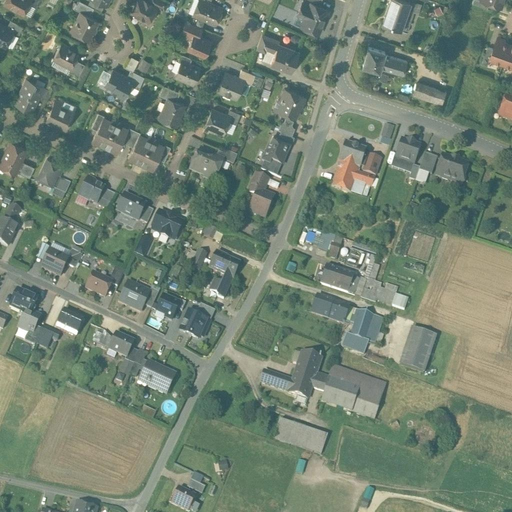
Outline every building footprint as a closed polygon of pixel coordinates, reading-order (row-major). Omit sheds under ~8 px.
[(5,0),(3,3),(23,14),(30,0),(5,0)] [(87,5),(78,0),(77,0),(73,8),(80,12),(80,11),(89,16),(94,8),(87,5)] [(104,5),(93,0),(89,0),(87,5),(94,8),(101,12),(104,5)] [(149,2),(146,0),(137,0),(131,12),(144,19),(144,21),(147,22),(150,22),(151,19),(151,17),(156,6),(157,5),(149,2)] [(167,3),(160,0),(150,0),(149,2),(157,5),(156,6),(164,10),(167,3)] [(201,0),(200,0),(195,15),(216,24),(223,8),(210,3),(201,0)] [(409,2),(403,0),(391,0),(383,25),(400,30),(404,19),(407,10),(409,3),(409,2)] [(477,0),(471,0),(471,3),(486,8),(488,4),(477,0)] [(500,9),(503,0),(477,0),(488,4),(500,9)] [(328,10),(311,3),(309,6),(302,3),(297,14),(305,17),(301,26),(318,34),(328,10)] [(416,5),(409,3),(407,10),(413,12),(416,5)] [(89,16),(80,11),(80,12),(70,31),(88,40),(98,21),(89,16)] [(411,21),(404,19),(400,30),(407,32),(411,21)] [(23,26),(10,20),(6,27),(14,31),(13,31),(19,34),(23,26)] [(202,28),(185,21),(180,32),(192,36),(193,33),(199,35),(202,28)] [(6,27),(0,23),(0,43),(5,46),(13,31),(14,31),(6,27)] [(199,35),(193,33),(192,36),(186,49),(204,56),(212,40),(199,35)] [(271,38),(262,35),(256,49),(265,52),(266,50),(271,38)] [(502,38),(498,37),(493,49),(490,59),(503,64),(510,44),(504,42),(502,38)] [(298,52),(278,45),(279,41),(271,38),(266,50),(274,53),(270,64),(291,72),(298,52)] [(79,52),(61,43),(52,58),(70,68),(71,68),(75,59),(79,52)] [(511,44),(510,44),(503,64),(511,67),(511,44)] [(385,52),(368,47),(362,66),(380,71),(380,68),(384,55),(385,52)] [(488,47),(482,64),(488,66),(490,59),(493,49),(488,47)] [(192,58),(181,53),(178,60),(180,61),(181,60),(189,63),(192,58)] [(407,61),(384,55),(380,68),(403,75),(407,61)] [(126,66),(133,70),(139,59),(131,56),(126,66)] [(144,58),(138,67),(145,72),(151,63),(144,58)] [(84,64),(75,59),(71,68),(70,68),(68,71),(78,76),(84,64)] [(189,63),(181,60),(180,61),(175,74),(180,76),(180,77),(182,78),(181,79),(186,81),(186,80),(193,83),(199,68),(195,67),(196,66),(189,63)] [(259,76),(242,69),(238,78),(244,80),(243,81),(250,84),(255,86),(259,76)] [(112,70),(104,86),(107,87),(107,88),(107,87),(107,88),(108,88),(112,90),(111,93),(123,99),(133,81),(112,70)] [(238,78),(225,72),(217,90),(230,96),(231,97),(234,99),(238,97),(239,94),(239,92),(245,95),(250,84),(243,81),(244,80),(238,78)] [(43,86),(26,79),(15,103),(31,111),(43,86)] [(439,91),(415,84),(412,94),(442,104),(446,92),(439,90),(439,91)] [(180,92),(163,85),(159,95),(168,98),(176,101),(180,92)] [(304,96),(285,88),(280,101),(281,103),(278,111),(280,111),(280,113),(283,114),(285,113),(295,118),(300,105),(302,104),(304,98),(304,96)] [(511,99),(506,97),(499,115),(501,116),(502,118),(507,120),(509,119),(511,119),(511,99)] [(176,101),(168,98),(159,119),(175,126),(184,105),(176,101)] [(73,112),(60,106),(62,103),(55,100),(46,119),(65,129),(73,112)] [(227,115),(212,109),(205,125),(223,133),(228,121),(230,117),(227,115)] [(240,114),(229,109),(227,115),(230,117),(228,121),(236,124),(240,114)] [(98,113),(91,127),(97,130),(102,118),(103,118),(104,116),(98,113)] [(293,121),(285,117),(284,121),(281,122),(278,129),(280,131),(292,135),(295,128),(293,127),(292,125),(293,121)] [(121,124),(111,119),(110,122),(103,118),(102,118),(97,130),(92,141),(117,153),(122,142),(128,130),(127,130),(120,126),(121,124)] [(385,124),(380,143),(389,145),(395,126),(385,124)] [(134,130),(128,127),(127,130),(128,130),(122,142),(127,145),(134,130)] [(134,130),(127,145),(133,147),(139,135),(140,133),(134,130)] [(292,135),(280,131),(277,138),(291,144),(290,144),(291,145),(295,137),(292,135)] [(139,135),(133,147),(128,158),(153,170),(163,147),(156,143),(157,141),(147,136),(146,139),(139,135)] [(277,138),(273,136),(266,152),(265,152),(261,161),(269,164),(271,161),(281,166),(290,144),(291,144),(277,138)] [(415,142),(407,140),(407,142),(401,140),(395,157),(414,164),(420,146),(414,144),(415,142)] [(26,149),(11,141),(0,164),(15,171),(21,161),(26,149)] [(366,151),(345,144),(339,161),(340,161),(360,168),(366,151)] [(215,158),(223,161),(233,165),(236,156),(218,149),(215,158)] [(215,158),(197,150),(192,162),(194,162),(190,170),(203,176),(204,178),(208,180),(211,179),(215,180),(223,161),(215,158)] [(437,158),(424,154),(419,169),(418,171),(431,175),(437,158)] [(381,159),(368,155),(362,172),(375,176),(381,159)] [(451,159),(442,156),(435,175),(440,177),(440,178),(448,181),(448,180),(455,182),(456,184),(460,185),(463,183),(464,180),(463,178),(468,165),(459,162),(459,160),(451,157),(451,159)] [(47,158),(35,184),(51,191),(52,188),(57,177),(62,165),(47,158)] [(25,163),(21,161),(15,171),(20,173),(25,163)] [(360,168),(340,161),(331,186),(351,193),(355,182),(358,172),(360,168)] [(25,163),(20,173),(29,178),(34,167),(25,163)] [(419,169),(413,166),(409,180),(415,182),(418,171),(419,169)] [(375,178),(358,172),(355,182),(372,188),(375,178)] [(269,180),(256,174),(253,181),(266,186),(269,180)] [(61,179),(57,177),(52,188),(56,190),(61,179)] [(94,180),(88,178),(78,197),(87,202),(90,201),(96,204),(97,204),(99,198),(103,189),(104,188),(95,184),(94,180)] [(70,184),(61,179),(56,190),(65,194),(70,184)] [(266,186),(253,181),(250,188),(257,191),(248,211),(265,218),(274,197),(263,193),(266,186)] [(115,195),(103,189),(99,198),(110,204),(115,195)] [(65,194),(56,190),(54,196),(62,200),(65,194)] [(145,205),(125,195),(117,212),(138,221),(138,220),(145,207),(145,205)] [(110,204),(99,198),(97,204),(96,204),(95,205),(106,210),(110,204)] [(12,206),(4,221),(11,225),(19,209),(12,206)] [(153,211),(145,207),(138,220),(147,224),(153,211)] [(175,218),(168,215),(167,216),(159,212),(152,227),(162,232),(161,236),(168,239),(169,237),(176,240),(180,231),(179,230),(182,223),(175,219),(175,218)] [(4,221),(2,220),(0,224),(0,242),(7,246),(16,227),(11,225),(4,221)] [(217,231),(210,228),(209,230),(205,238),(213,241),(217,231)] [(327,254),(333,237),(322,233),(315,249),(327,254)] [(150,241),(141,237),(133,254),(143,258),(150,241)] [(341,240),(333,237),(327,254),(325,257),(334,261),(341,240)] [(370,256),(375,258),(377,251),(352,243),(350,250),(364,255),(370,256)] [(38,255),(43,257),(47,247),(43,245),(38,255)] [(206,254),(198,250),(192,262),(190,268),(198,271),(206,254)] [(67,259),(49,251),(41,267),(60,276),(66,264),(68,260),(67,259)] [(82,255),(71,251),(67,259),(68,260),(66,264),(75,269),(82,255)] [(227,257),(216,252),(209,269),(225,277),(232,280),(233,280),(240,263),(226,258),(227,257)] [(367,264),(370,256),(364,255),(362,263),(367,264)] [(359,298),(359,300),(374,304),(374,302),(379,289),(380,284),(373,282),(378,267),(372,265),(375,258),(370,256),(367,264),(362,280),(365,281),(359,298)] [(192,262),(185,259),(183,264),(190,268),(192,262)] [(354,275),(326,266),(320,285),(348,294),(353,278),(354,275)] [(124,272),(115,268),(109,281),(112,282),(111,284),(117,287),(124,272)] [(109,281),(93,273),(86,288),(105,297),(111,284),(112,282),(109,281)] [(222,284),(214,280),(210,291),(217,294),(216,296),(223,299),(232,280),(225,277),(222,284)] [(347,294),(353,296),(358,281),(353,278),(348,294),(347,294)] [(365,281),(362,280),(359,279),(358,281),(353,296),(359,298),(365,281)] [(149,292),(151,289),(152,286),(138,280),(135,286),(149,292)] [(135,286),(128,282),(119,301),(141,311),(144,305),(150,292),(149,292),(135,286)] [(383,290),(379,289),(374,302),(390,307),(396,288),(385,284),(383,290)] [(159,292),(151,289),(149,292),(150,292),(144,305),(151,308),(159,292)] [(37,299),(17,291),(10,307),(24,313),(29,316),(31,313),(37,299)] [(178,303),(163,296),(156,312),(164,316),(165,316),(165,318),(171,321),(176,309),(177,309),(181,311),(181,309),(182,309),(182,311),(186,303),(179,300),(178,303)] [(333,302),(317,297),(311,313),(328,318),(329,313),(336,315),(335,320),(343,323),(348,308),(333,303),(333,302)] [(408,301),(395,297),(392,308),(404,312),(408,301)] [(76,315),(71,313),(71,314),(64,311),(56,327),(68,333),(69,330),(77,334),(83,320),(76,316),(76,315)] [(358,311),(357,316),(352,315),(349,323),(354,324),(350,336),(365,341),(373,316),(358,311)] [(206,320),(192,314),(188,312),(179,331),(198,339),(202,329),(206,331),(209,323),(206,321),(206,320)] [(29,316),(24,313),(19,326),(20,326),(20,329),(28,332),(32,334),(35,327),(40,317),(31,313),(29,316)] [(383,319),(373,316),(365,341),(368,342),(375,344),(383,319)] [(35,327),(32,334),(28,332),(24,341),(34,345),(35,344),(35,343),(41,329),(35,327)] [(49,330),(42,327),(35,343),(46,348),(51,339),(46,337),(49,330)] [(411,329),(399,365),(423,373),(435,336),(411,329)] [(59,335),(49,330),(46,337),(51,339),(56,341),(59,335)] [(110,346),(112,341),(103,332),(97,344),(108,350),(110,346)] [(134,343),(116,334),(112,341),(110,346),(117,350),(116,352),(126,357),(127,358),(131,348),(134,343)] [(365,341),(350,336),(346,334),(341,346),(363,355),(368,342),(365,341)] [(138,352),(131,348),(127,358),(126,357),(124,360),(133,364),(138,352)] [(146,354),(139,350),(133,363),(141,366),(146,354)] [(302,352),(292,381),(277,376),(274,386),(289,392),(288,393),(307,399),(311,388),(324,392),(328,379),(329,380),(330,377),(328,377),(316,373),(321,358),(302,352)] [(127,377),(133,364),(124,360),(123,359),(117,373),(127,377)] [(175,375),(148,362),(138,385),(144,388),(145,385),(166,395),(175,375)] [(386,384),(332,366),(328,377),(330,377),(329,380),(359,390),(351,413),(374,420),(386,384)] [(277,376),(264,372),(261,382),(274,386),(277,376)] [(329,380),(328,379),(324,392),(321,402),(351,413),(359,390),(329,380)] [(142,412),(154,417),(156,412),(144,407),(142,412)] [(279,420),(273,418),(269,428),(275,429),(279,420)] [(305,429),(280,420),(273,439),(299,448),(305,429)] [(327,436),(305,429),(299,448),(321,455),(327,436)] [(205,487),(190,480),(187,487),(201,494),(205,487)] [(195,497),(178,489),(171,502),(188,510),(189,510),(193,502),(195,497)]
